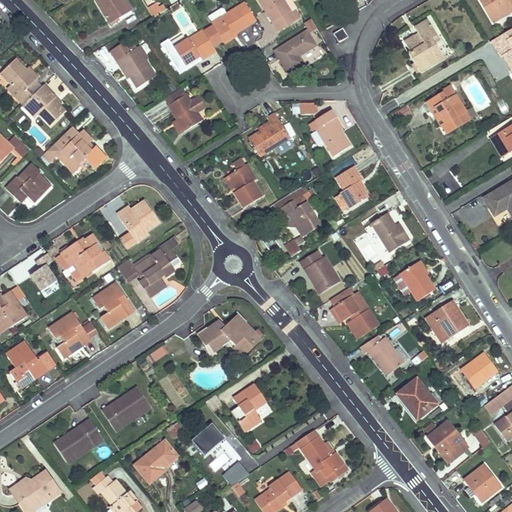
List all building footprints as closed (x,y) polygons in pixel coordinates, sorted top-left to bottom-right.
[(129,7),(125,0),(99,0),(96,2),(107,20),(116,15),(129,7)] [(290,11),(283,0),(258,0),(277,31),(301,16),(295,8),(290,11)] [(511,7),(511,0),(479,0),(494,23),(502,18),(500,15),(511,7)] [(207,31),(215,44),(222,40),(222,41),(236,33),(256,21),(245,3),(226,14),(212,23),(214,27),(207,31)] [(160,11),(156,4),(150,7),(154,14),(160,11)] [(133,12),(129,7),(116,15),(120,20),(133,12)] [(154,14),(150,7),(150,8),(147,9),(152,18),(161,13),(160,11),(154,14)] [(502,18),(511,12),(511,7),(500,15),(502,18)] [(226,14),(222,8),(208,17),(212,23),(226,14)] [(317,29),(311,19),(308,21),(314,30),(317,29)] [(444,60),(439,51),(434,42),(439,39),(436,34),(428,21),(415,29),(419,35),(420,38),(416,41),(414,38),(405,43),(411,54),(409,55),(420,74),(444,60)] [(347,37),(342,28),(333,33),(339,43),(347,37)] [(511,29),(491,42),(501,60),(504,58),(511,71),(511,29)] [(208,57),(216,52),(212,46),(204,33),(202,30),(194,35),(208,57)] [(212,46),(215,44),(207,31),(204,33),(212,46)] [(298,57),(316,45),(307,31),(275,51),(288,72),(302,64),(298,57)] [(446,47),(444,42),(438,32),(436,34),(439,39),(434,42),(439,51),(440,51),(446,47)] [(238,36),(236,33),(222,41),(225,45),(238,36)] [(208,57),(194,35),(174,48),(185,66),(193,61),(199,57),(202,61),(208,57)] [(155,76),(145,61),(138,48),(130,53),(124,43),(110,52),(116,61),(120,67),(123,66),(123,65),(130,77),(137,87),(155,76)] [(149,59),(141,46),(138,48),(145,61),(149,59)] [(41,88),(35,81),(39,78),(32,70),(29,73),(26,70),(16,59),(1,73),(11,85),(20,95),(17,98),(23,105),(25,103),(41,88)] [(130,77),(123,65),(123,66),(120,67),(120,68),(127,79),(130,77)] [(20,95),(11,85),(8,88),(17,98),(20,95)] [(66,112),(59,105),(53,99),(56,97),(44,85),(41,88),(25,103),(27,105),(37,115),(38,114),(50,126),(66,112)] [(467,112),(451,86),(443,91),(443,94),(427,103),(432,111),(436,108),(437,108),(446,122),(447,124),(443,126),(448,134),(463,124),(458,117),(467,112)] [(179,90),(164,99),(168,106),(187,95),(182,88),(179,90)] [(202,120),(187,95),(168,106),(169,107),(177,120),(184,131),(202,120)] [(59,105),(62,103),(56,97),(53,99),(59,105)] [(37,115),(27,105),(25,103),(23,105),(22,106),(23,107),(32,118),(33,119),(33,118),(37,115)] [(316,115),(315,104),(301,104),(301,115),(316,115)] [(407,116),(402,108),(392,115),(396,123),(397,123),(407,116)] [(447,124),(446,122),(437,108),(436,108),(432,111),(442,127),(443,126),(447,124)] [(351,147),(341,129),(335,119),(337,118),(332,111),(316,120),(320,127),(317,129),(334,157),(351,147)] [(471,120),(467,112),(458,117),(463,124),(471,120)] [(276,147),(290,139),(278,118),(271,122),(272,125),(267,129),(261,132),(250,139),(260,157),(276,147)] [(184,131),(177,120),(173,123),(180,134),(184,131)] [(317,129),(320,127),(316,120),(309,124),(314,131),(317,129)] [(261,132),(267,129),(272,125),(271,122),(260,129),(261,132)] [(62,151),(79,134),(74,129),(56,145),(56,146),(61,151),(62,151)] [(511,129),(507,132),(506,129),(494,136),(497,144),(502,142),(509,154),(511,152),(511,129)] [(90,153),(85,148),(92,141),(83,131),(79,134),(62,151),(61,151),(56,146),(56,145),(55,145),(43,157),(51,165),(59,157),(74,174),(82,166),(80,164),(86,159),(91,164),(103,152),(97,146),(90,153)] [(0,163),(13,149),(0,136),(0,163)] [(509,154),(502,142),(497,144),(494,136),(491,138),(502,158),(503,158),(509,154)] [(273,172),(280,169),(273,157),(266,161),(273,172)] [(51,186),(40,174),(41,172),(33,164),(18,179),(17,178),(6,189),(21,203),(28,197),(34,203),(51,186)] [(263,196),(254,181),(256,180),(248,164),(228,176),(238,192),(235,194),(244,208),(263,196)] [(369,198),(359,182),(362,180),(354,167),(336,178),(344,191),(341,193),(341,195),(336,198),(336,199),(344,212),(350,208),(351,209),(369,198)] [(238,192),(228,176),(226,178),(225,178),(234,192),(235,194),(238,192)] [(511,182),(484,199),(494,216),(507,208),(511,216),(511,182)] [(308,190),(305,185),(305,186),(298,189),(298,190),(302,196),(307,203),(313,198),(314,197),(313,197),(313,196),(308,190)] [(277,212),(294,201),(302,196),(298,190),(279,201),(273,205),(273,206),(277,211),(277,212)] [(147,232),(160,223),(145,201),(132,210),(127,213),(126,213),(124,210),(117,214),(130,234),(121,240),(127,249),(148,235),(147,232)] [(321,227),(307,203),(298,208),(294,201),(277,212),(281,219),(289,214),(293,222),(297,223),(296,226),(303,236),(304,238),(321,227)] [(267,217),(263,211),(257,214),(261,221),(267,217)] [(293,222),(289,214),(281,219),(285,225),(296,226),(297,223),(293,222)] [(410,239),(402,227),(398,230),(397,229),(396,226),(388,214),(371,223),(371,224),(365,228),(375,245),(382,241),(390,253),(407,243),(406,242),(410,239)] [(110,261),(104,252),(102,253),(96,246),(98,244),(93,234),(85,239),(87,242),(86,242),(80,246),(77,242),(62,252),(81,280),(83,278),(81,275),(90,269),(92,272),(110,261)] [(298,247),(306,241),(304,238),(303,236),(295,241),(298,247)] [(87,242),(85,239),(84,238),(83,237),(77,242),(80,246),(86,242),(87,242)] [(176,245),(173,239),(159,248),(160,250),(163,254),(171,249),(177,245),(176,245)] [(112,247),(107,241),(103,243),(108,249),(112,247)] [(302,251),(298,247),(295,241),(285,247),(292,258),(302,251)] [(175,271),(170,263),(177,258),(171,249),(163,254),(160,250),(133,268),(128,260),(117,267),(128,283),(139,276),(142,280),(139,282),(150,298),(166,287),(159,276),(162,274),(165,278),(175,271)] [(341,283),(326,257),(323,259),(319,251),(300,262),(310,278),(311,278),(313,277),(314,277),(323,293),(341,283)] [(81,280),(62,252),(61,252),(62,254),(57,258),(64,269),(70,265),(80,281),(81,280)] [(53,261),(48,253),(35,262),(39,268),(40,269),(30,276),(41,292),(57,281),(46,265),(53,261)] [(429,274),(421,261),(420,261),(417,263),(425,276),(426,276),(428,274),(429,274)] [(435,290),(425,276),(417,263),(399,274),(417,302),(435,290)] [(323,293),(314,277),(313,277),(311,278),(310,278),(320,295),(323,293)] [(41,292),(45,298),(61,287),(57,281),(41,292)] [(135,311),(116,283),(93,299),(100,310),(104,307),(108,314),(101,318),(108,329),(122,319),(120,316),(120,315),(126,311),(126,312),(128,315),(135,311)] [(362,315),(352,298),(355,296),(354,295),(350,288),(331,300),(335,307),(342,320),(343,322),(353,316),(355,319),(353,320),(362,336),(363,337),(380,326),(370,310),(369,310),(362,314),(362,315)] [(19,311),(14,302),(16,300),(10,291),(2,296),(4,299),(0,302),(0,329),(9,324),(11,327),(27,317),(22,309),(19,311)] [(370,310),(359,292),(358,293),(354,295),(355,296),(352,298),(362,315),(362,314),(369,310),(370,310)] [(469,327),(452,301),(432,314),(448,340),(469,327)] [(342,320),(335,307),(331,309),(340,324),(343,322),(342,320)] [(98,334),(91,323),(83,328),(73,313),(49,329),(56,340),(61,336),(65,343),(60,346),(57,348),(63,358),(91,341),(90,339),(98,334)] [(448,340),(432,314),(426,317),(426,318),(442,344),(448,340)] [(256,333),(246,323),(247,322),(241,315),(227,328),(221,321),(208,330),(207,328),(197,334),(205,347),(206,347),(208,345),(213,353),(227,343),(228,343),(231,341),(244,355),(256,344),(251,339),(256,333)] [(362,336),(353,320),(352,320),(348,323),(358,338),(358,340),(363,337),(362,336)] [(0,334),(11,327),(9,324),(0,329),(0,334)] [(261,339),(256,333),(251,339),(256,344),(256,343),(261,339)] [(392,346),(382,334),(360,348),(365,354),(369,352),(388,376),(405,363),(401,359),(406,355),(397,342),(392,346)] [(65,343),(61,336),(56,340),(60,346),(65,343)] [(244,355),(231,341),(228,343),(227,343),(241,358),(244,355)] [(49,354),(38,361),(26,342),(7,355),(16,369),(11,373),(17,381),(20,379),(21,380),(25,385),(25,386),(35,379),(33,375),(39,371),(42,375),(56,365),(49,354)] [(162,346),(146,357),(151,365),(168,354),(162,346)] [(429,358),(424,351),(418,356),(423,362),(429,358)] [(468,394),(498,371),(485,353),(454,375),(468,394)] [(42,375),(39,371),(33,375),(35,379),(42,375)] [(25,385),(21,380),(20,379),(17,381),(21,388),(25,386),(25,385)] [(436,406),(429,396),(417,379),(396,395),(417,421),(436,406)] [(266,402),(254,384),(237,396),(242,405),(238,407),(237,408),(230,412),(244,433),(261,422),(254,410),(266,402)] [(143,411),(151,406),(139,387),(130,393),(129,397),(126,396),(123,398),(122,402),(118,401),(110,406),(116,414),(108,419),(117,432),(124,427),(122,425),(131,419),(132,415),(139,410),(143,411)] [(511,436),(511,391),(509,388),(484,406),(490,414),(502,405),(509,414),(494,424),(506,441),(511,436)] [(440,401),(434,393),(430,396),(429,396),(436,406),(441,403),(440,401)] [(242,405),(237,396),(232,399),(237,408),(238,407),(242,405)] [(212,413),(222,406),(216,397),(206,403),(212,413)] [(116,414),(110,406),(104,411),(103,411),(108,419),(116,414)] [(124,427),(153,408),(151,406),(143,411),(139,410),(132,415),(131,419),(122,425),(124,427)] [(96,428),(96,427),(91,420),(83,425),(89,433),(96,428)] [(468,448),(448,422),(427,438),(448,464),(468,448)] [(184,432),(178,424),(168,432),(174,439),(184,432)] [(222,443),(226,439),(213,424),(208,428),(209,429),(198,438),(197,438),(193,442),(206,457),(211,453),(210,452),(221,443),(222,443)] [(88,449),(96,443),(96,444),(97,445),(98,446),(105,441),(96,428),(89,433),(83,425),(76,430),(75,433),(71,433),(68,435),(67,439),(63,438),(55,444),(68,462),(75,457),(76,453),(83,448),(88,449)] [(490,442),(480,428),(480,427),(475,431),(485,446),(490,442)] [(326,455),(329,452),(325,445),(319,437),(301,449),(316,471),(312,474),(322,488),(330,482),(327,477),(344,465),(336,453),(336,454),(329,458),(326,455)] [(160,466),(164,463),(166,467),(179,457),(166,440),(134,466),(149,484),(165,472),(163,469),(160,466)] [(236,441),(210,460),(220,474),(247,455),(236,441)] [(250,441),(245,449),(254,454),(259,445),(250,441)] [(336,453),(328,442),(328,443),(325,445),(329,452),(326,455),(329,458),(336,454),(336,453)] [(70,464),(97,445),(96,444),(96,443),(88,449),(83,448),(76,453),(75,457),(68,462),(69,464),(70,464)] [(421,466),(415,458),(415,459),(412,461),(418,469),(421,466)] [(240,461),(249,475),(253,473),(242,460),(240,461)] [(240,461),(225,474),(233,486),(238,482),(249,475),(240,461)] [(502,488),(484,465),(464,481),(469,488),(466,490),(471,497),(475,495),(482,504),(502,488)] [(62,493),(47,472),(29,483),(18,491),(25,501),(20,504),(21,505),(25,511),(28,511),(51,496),(53,499),(62,493)] [(285,501),(302,490),(290,473),(269,487),(271,489),(256,500),(263,511),(277,511),(284,507),(283,507),(281,504),(285,501)] [(233,486),(225,474),(223,476),(232,487),(233,486)] [(134,503),(127,493),(116,480),(112,483),(108,477),(94,487),(99,494),(102,492),(112,505),(110,507),(114,511),(138,511),(143,509),(137,501),(135,503),(134,503)] [(25,501),(18,491),(29,483),(26,478),(10,489),(11,490),(20,504),(25,501)] [(245,493),(238,482),(233,486),(240,497),(245,493)] [(240,497),(233,486),(232,487),(230,488),(239,500),(241,498),(240,497)] [(138,500),(131,490),(130,491),(127,493),(134,503),(135,503),(137,501),(138,500)] [(503,499),(499,495),(491,501),(495,506),(503,499)] [(34,511),(53,499),(51,496),(28,511),(34,511)] [(396,511),(386,498),(369,511),(396,511)] [(199,511),(202,510),(197,503),(197,504),(186,511),(199,511)]
